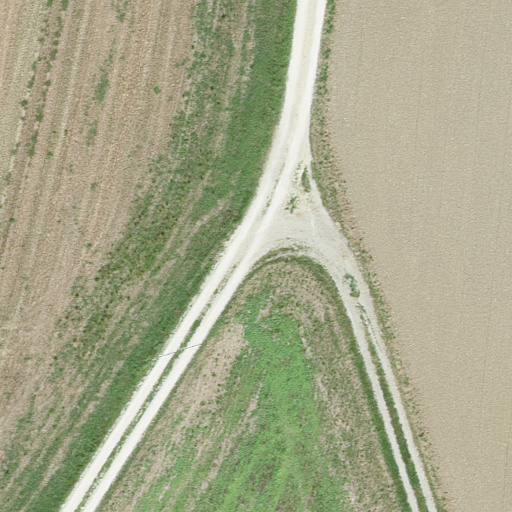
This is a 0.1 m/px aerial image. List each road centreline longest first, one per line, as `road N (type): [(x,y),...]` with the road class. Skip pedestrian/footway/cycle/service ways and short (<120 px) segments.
road 1 (track): [(69,511),(285,208)]
road 2 (track): [(425,511),(351,277),(285,208)]
road 3 (track): [(285,208),(314,0)]
